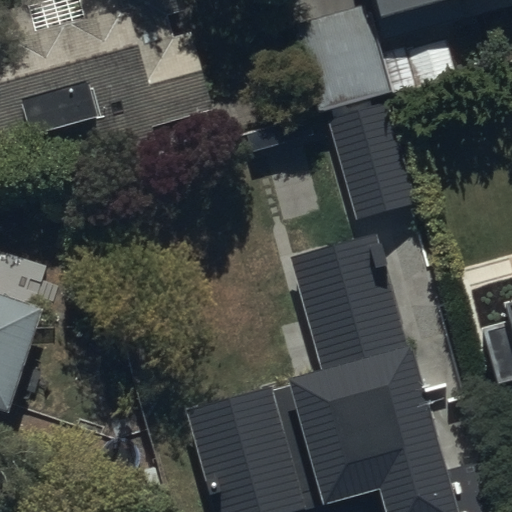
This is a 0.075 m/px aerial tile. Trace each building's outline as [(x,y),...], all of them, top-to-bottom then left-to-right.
[(0,0),(9,27),(0,29),(0,156),(113,124),(118,142),(154,131),(150,115),(215,96),(192,16),(142,30),(133,0),(0,0)] [(367,0),(294,20),(317,104),(391,84),(368,0),(367,0)] [(392,95),(327,113),(356,214),(420,196),(392,95)] [(464,511),(417,330),(405,333),(378,230),(293,252),(320,353),(289,361),(322,485),(379,471),(389,511),(464,511)] [(0,387),(11,391),(46,287),(0,271),(0,387)] [(511,283),(504,286),(511,313),(483,322),(497,371),(511,366),(511,283)] [(272,378),(186,402),(216,511),(261,511),(305,500),(272,378)]
